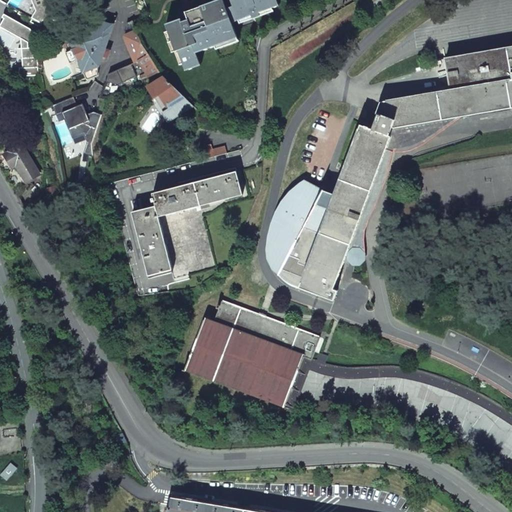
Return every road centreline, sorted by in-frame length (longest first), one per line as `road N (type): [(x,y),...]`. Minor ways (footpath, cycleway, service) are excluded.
road 1 (trunk): [(0,505),(447,0)]
road 2 (residential): [(0,184),(137,429),(162,451),(198,461),(368,453),(410,459),(491,511)]
road 3 (trunk): [(383,0),(0,444)]
road 4 (residential): [(334,0),(262,41),(255,149),(117,191),(143,289)]
road 5 (residential): [(36,511),(29,407),(0,284)]
road 6 (unknown): [(149,439),(158,485),(108,485),(93,511)]
